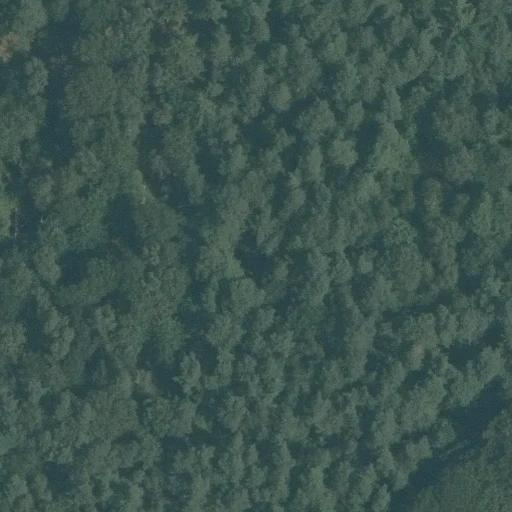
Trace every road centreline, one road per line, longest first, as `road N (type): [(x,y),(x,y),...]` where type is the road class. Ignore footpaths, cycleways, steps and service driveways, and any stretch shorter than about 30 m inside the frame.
road 1 (track): [(145,0),(132,511)]
road 2 (track): [(0,77),(133,32),(159,0)]
